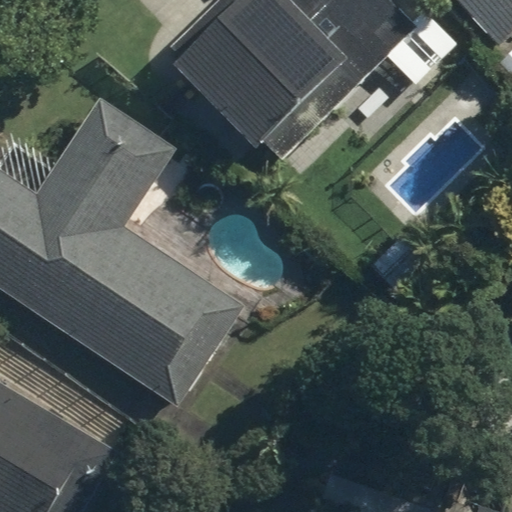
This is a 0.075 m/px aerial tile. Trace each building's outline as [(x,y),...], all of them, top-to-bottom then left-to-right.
[(268,148),(282,162),(417,33),(384,0),(221,0),(170,50),(186,67),(178,74),(259,158),(268,148)] [(511,0),(451,0),(496,50),(511,36),(511,0)] [(0,292),(182,412),(248,312),(124,231),(176,154),(100,104),(37,199),(0,174),(0,292)] [(511,278),(503,297),(511,300),(511,278)] [(0,511),(87,511),(119,458),(0,390),(0,511)]
